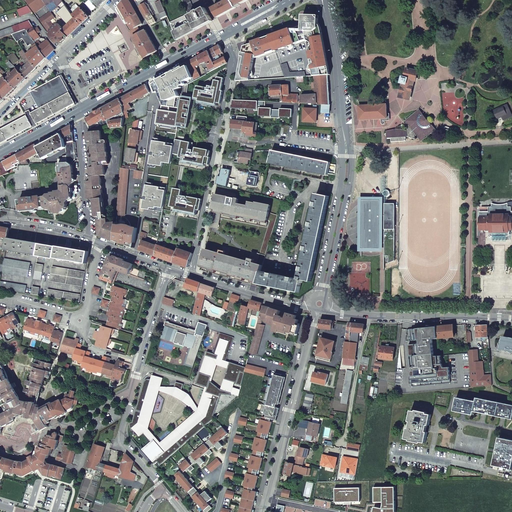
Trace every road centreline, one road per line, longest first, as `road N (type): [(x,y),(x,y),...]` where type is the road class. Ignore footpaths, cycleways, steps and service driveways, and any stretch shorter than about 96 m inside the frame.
road 1 (residential): [(511,317),(342,314),(325,307)]
road 2 (primary): [(76,113),(223,33)]
road 3 (residential): [(346,151),(511,140)]
road 4 (tertiary): [(115,0),(0,112)]
road 5 (residential): [(346,151),(322,0)]
road 6 (residential): [(323,294),(346,151)]
road 7 (unknown): [(403,315),(410,387),(453,382),(455,354)]
road 8 (residential): [(190,274),(218,134)]
road 9 (residential): [(302,374),(269,511)]
road 10 (residential): [(218,134),(346,151)]
road 11 (residential): [(76,113),(90,238)]
road 12 (residential): [(190,274),(311,307)]
